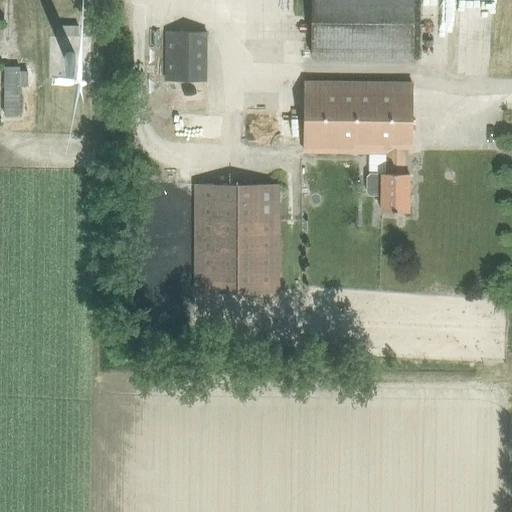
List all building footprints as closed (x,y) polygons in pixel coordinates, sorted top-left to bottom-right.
[(414,0),(311,0),(310,58),(414,59),(414,0)] [(78,25),(62,25),(61,35),(78,35),(78,25)] [(206,82),(207,32),(164,32),(164,82),(206,82)] [(409,154),(410,154),(411,83),(304,81),(303,152),(386,153),(386,173),(369,173),(366,176),(366,192),(370,195),(381,195),(380,211),(408,212),(408,173),(409,173),(409,154)] [(180,94),(180,109),(206,110),(206,95),(180,94)] [(194,188),(194,296),(278,296),(279,188),(194,188)]
